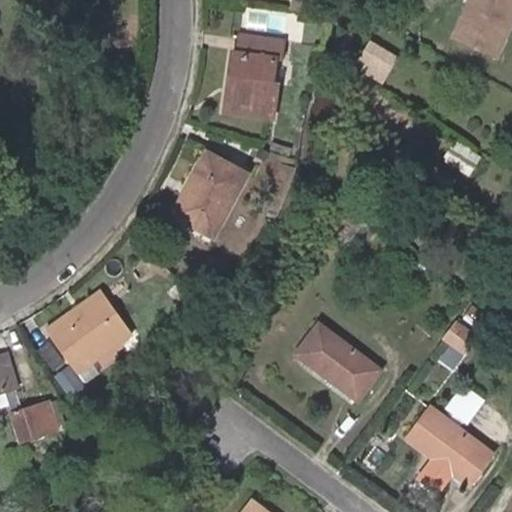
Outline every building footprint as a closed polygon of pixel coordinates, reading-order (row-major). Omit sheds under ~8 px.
[(511,0),(476,0),(459,40),(499,57),(511,25),(511,0)] [(249,6),(246,27),(284,31),(287,9),(249,6)] [(234,52),(231,77),(237,78),(234,110),(276,117),(280,84),(274,83),(277,55),(283,56),(284,41),(242,35),(240,53),(234,52)] [(372,43),(363,57),(387,71),(395,57),(372,43)] [(227,110),(234,110),(237,78),(231,77),(227,110)] [(249,174),(209,151),(175,213),(214,236),(249,174)] [(353,249),(373,224),(322,186),(304,210),(353,249)] [(447,226),(422,208),(412,223),(437,240),(447,226)] [(102,291),(49,330),(85,383),(129,353),(122,341),(132,333),(102,291)] [(454,320),(441,336),(460,351),(473,334),(454,320)] [(380,370),(322,324),(299,353),(357,399),(380,370)] [(6,354),(0,356),(0,406),(9,403),(22,441),(56,430),(49,403),(24,410),(6,354)] [(466,383),(450,405),(470,420),(486,397),(466,383)] [(83,387),(73,393),(86,412),(96,405),(83,387)] [(493,454),(431,407),(409,438),(470,485),(493,454)] [(265,511),(254,503),(246,511),(265,511)]
